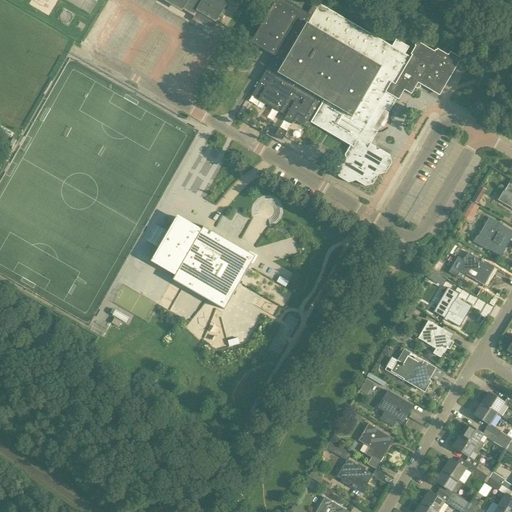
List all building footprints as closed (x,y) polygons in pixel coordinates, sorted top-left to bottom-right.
[(216,22),(219,23),(222,18),(218,16),(227,0),(165,0),(194,17),(192,20),(195,22),(195,28),(205,28),(210,31),(216,22)] [(449,78),(450,78),(450,77),(451,75),(450,74),(456,64),(457,65),(461,59),(450,52),(449,54),(448,53),(447,55),(437,49),(436,51),(435,51),(434,52),(418,43),(417,44),(416,43),(414,46),(415,47),(410,55),(412,56),(411,58),(405,55),(409,48),(395,40),(391,47),(318,4),(313,2),(307,13),(283,0),(272,0),(271,2),(273,3),(250,42),(274,56),(259,82),(251,96),(258,99),(258,100),(279,113),(280,112),(286,116),(283,120),(291,124),(293,120),(307,128),(311,123),(350,146),(344,155),(345,159),(342,160),(336,169),(338,177),(348,183),(355,181),(365,186),(372,184),(378,175),(385,173),(391,163),(389,156),(379,150),(376,151),(375,147),(370,144),(377,132),(371,128),(383,108),(389,111),(396,99),(394,97),(400,88),(411,94),(415,88),(417,89),(417,88),(419,84),(423,86),(423,85),(438,93),(446,79),(448,80),(449,78)] [(274,136),(282,140),(286,132),(278,128),(274,136)] [(511,186),(509,184),(499,201),(511,208),(511,209),(511,186)] [(486,191),(479,187),(471,201),(478,204),(486,191)] [(479,207),(471,203),(462,218),(470,222),(479,207)] [(175,275),(172,280),(224,310),(239,284),(255,257),(203,227),(201,231),(179,218),(170,233),(159,226),(149,243),(161,250),(153,262),(175,275)] [(483,249),(484,249),(487,250),(487,249),(500,257),(511,236),(511,231),(502,225),(502,224),(494,220),(494,221),(488,218),(479,234),(478,233),(473,242),(481,247),(481,248),(482,249),(483,249)] [(468,253),(458,270),(484,285),(494,268),(468,253)] [(369,263),(363,260),(354,276),(359,279),(369,263)] [(437,282),(442,285),(445,280),(432,273),(429,279),(436,283),(437,282)] [(335,306),(342,310),(358,282),(351,278),(335,306)] [(439,318),(442,320),(443,318),(459,328),(471,307),(457,298),(456,297),(458,295),(447,288),(437,306),(433,313),(439,316),(439,318)] [(415,295),(410,304),(415,307),(420,298),(415,295)] [(415,309),(410,306),(405,316),(410,319),(415,309)] [(286,314),(272,349),(282,354),(297,318),(286,314)] [(111,323),(118,327),(121,322),(115,318),(114,318),(111,323)] [(428,322),(418,339),(444,354),(451,341),(440,334),(442,330),(428,322)] [(227,340),(229,346),(239,343),(237,337),(227,340)] [(415,358),(414,360),(408,357),(410,354),(403,350),(397,361),(391,370),(390,372),(403,380),(424,393),(430,382),(428,381),(433,372),(436,368),(424,362),(422,365),(421,364),(422,362),(415,358)] [(359,390),(360,390),(367,394),(373,383),(367,379),(366,379),(359,390)] [(388,391),(378,408),(403,423),(413,406),(388,391)] [(481,404),(496,414),(503,404),(511,409),(511,401),(507,398),(504,403),(488,393),(481,404)] [(489,425),(496,414),(481,404),(474,415),(489,425)] [(367,464),(376,469),(384,456),(383,455),(390,444),(391,444),(394,438),(368,424),(358,441),(369,447),(365,454),(371,458),(367,464)] [(467,425),(460,436),(480,450),(484,444),(479,441),(482,435),(474,429),(470,427),(467,425)] [(500,432),(497,437),(508,445),(511,440),(500,432)] [(340,441),(336,436),(334,435),(330,442),(337,446),(340,441)] [(474,460),(480,450),(460,436),(453,447),(468,457),(469,457),(474,460)] [(508,445),(496,437),(493,442),(505,450),(508,445)] [(329,443),(326,449),(341,458),(344,452),(329,443)] [(459,459),(456,464),(450,459),(443,470),(458,480),(464,484),(469,475),(476,479),(477,478),(484,482),(487,477),(475,469),(459,459)] [(355,489),(356,488),(363,492),(373,475),(347,460),(337,477),(352,486),(351,487),(355,489)] [(479,464),(475,469),(487,477),(491,472),(479,464)] [(451,492),(458,480),(443,470),(435,482),(451,492)] [(381,479),(384,475),(375,471),(373,475),(381,479)] [(493,473),(490,478),(502,486),(505,481),(493,473)] [(498,492),(502,486),(490,478),(486,483),(498,492)] [(0,489),(0,495),(11,504),(14,499),(0,489)] [(429,492),(421,503),(435,511),(437,511),(444,501),(429,492)] [(452,492),(449,498),(466,509),(469,503),(452,492)] [(498,497),(494,503),(508,511),(511,511),(511,497),(506,494),(502,500),(498,497)] [(347,511),(324,498),(316,511),(347,511)] [(460,511),(463,511),(466,509),(449,498),(446,502),(460,511)] [(475,499),(468,510),(472,511),(483,511),(476,507),(480,502),(475,499)] [(435,511),(421,503),(415,511),(435,511)] [(508,511),(494,503),(494,504),(498,506),(494,511),(508,511)]
